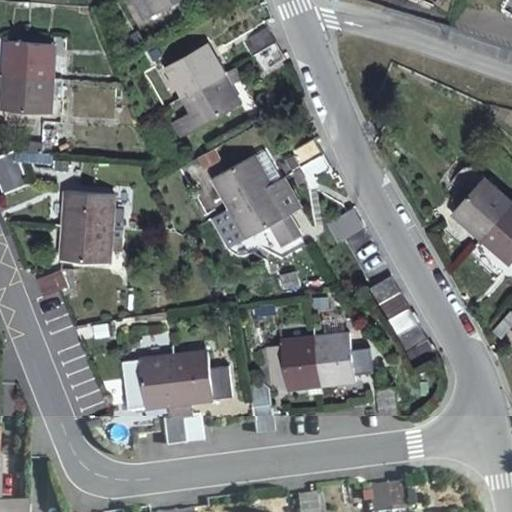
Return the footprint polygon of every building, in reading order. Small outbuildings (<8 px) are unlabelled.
[(146,0),(157,18),(187,0),(146,0)] [(287,64),(268,31),(244,46),(263,79),(287,64)] [(50,116),(57,48),(9,43),(2,112),(50,116)] [(226,76),(208,47),(169,70),(202,128),(242,104),(232,88),(244,80),(238,70),(226,76)] [(333,173),(314,139),(290,154),(310,187),(333,173)] [(216,152),(202,160),(208,170),(222,161),(216,152)] [(265,153),(255,159),(271,187),(281,181),(265,153)] [(30,188),(15,154),(0,161),(0,192),(4,201),(30,188)] [(271,187),(255,159),(254,157),(215,180),(249,239),(272,226),(284,248),(300,239),(288,217),(271,187)] [(511,206),(508,202),(481,177),(451,211),(506,263),(511,256),(511,206)] [(109,263),(112,195),(64,193),(62,261),(109,263)] [(339,241),(365,227),(354,208),(329,222),(339,241)] [(45,299),(62,292),(70,289),(62,271),(37,283),(45,299)] [(438,360),(392,280),(368,294),(415,374),(438,360)] [(357,383),(351,338),(284,346),(284,351),(271,354),(276,391),(290,389),(290,392),(357,383)] [(184,429),(187,447),(203,446),(199,419),(192,420),(190,407),(232,400),(227,371),(209,374),(206,356),(121,368),(128,415),(168,410),(170,423),(163,424),(164,431),(184,429)] [(279,434),(277,417),(274,397),(273,391),(268,386),(252,389),(253,400),(255,420),(258,437),(279,434)] [(374,395),(376,405),(385,405),(387,420),(397,419),(392,393),(374,395)] [(166,450),(187,447),(184,429),(164,431),(166,450)] [(388,511),(407,509),(404,481),(366,486),(370,511),(388,511)] [(319,511),(316,492),(298,494),(300,511),(319,511)] [(0,511),(29,511),(30,501),(0,500),(0,511)]
